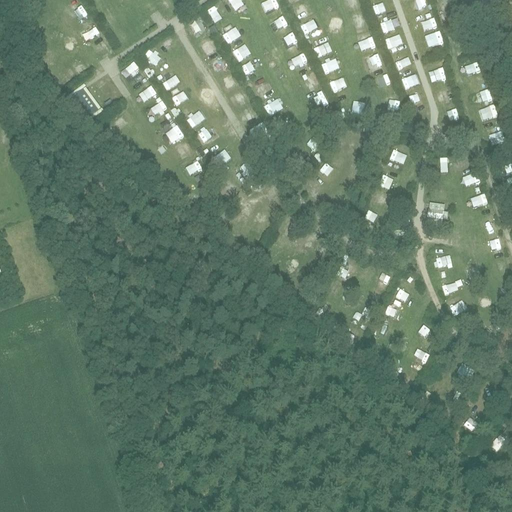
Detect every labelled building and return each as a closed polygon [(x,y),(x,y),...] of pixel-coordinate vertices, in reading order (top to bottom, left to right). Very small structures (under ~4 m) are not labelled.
[(169,0),(166,0),(162,4),(168,11),(175,5),(169,0)] [(296,0),(286,4),(290,12),(300,8),(296,0)] [(504,0),(472,0),(450,9),(457,27),(508,8),(504,0)] [(369,5),(372,13),(383,9),(379,1),(369,5)] [(204,9),(207,18),(216,15),(212,5),(204,9)] [(429,9),(419,11),(421,22),(431,19),(429,9)] [(356,24),(365,20),(362,13),(353,17),(356,24)] [(140,31),(148,26),(143,17),(134,22),(140,31)] [(81,23),(85,29),(94,24),(90,18),(81,23)] [(196,31),(202,22),(196,18),(190,27),(196,31)] [(376,23),(379,33),(390,30),(387,19),(376,23)] [(312,21),(299,27),(302,33),(315,27),(312,21)] [(228,27),(218,32),(223,41),(232,36),(228,27)] [(427,41),(437,40),(436,29),(426,30),(427,41)] [(160,35),(165,50),(175,46),(170,32),(160,35)] [(207,34),(198,40),(203,48),(212,42),(207,34)] [(357,45),(373,41),(371,34),(356,37),(357,45)] [(310,46),(316,52),(324,44),(318,38),(310,46)] [(235,41),(226,47),(233,57),(242,51),(235,41)] [(102,53),(109,49),(106,43),(99,48),(102,53)] [(392,64),(406,58),(401,48),(388,54),(392,64)] [(295,62),(304,57),(300,50),(291,54),(295,62)] [(153,60),(153,51),(142,51),(142,60),(153,60)] [(378,54),(363,59),(367,69),(382,64),(378,54)] [(210,60),(215,70),(225,65),(220,55),(210,60)] [(326,58),(316,63),(321,73),(331,68),(326,58)] [(126,67),(130,74),(138,69),(134,62),(126,67)] [(165,70),(155,75),(160,84),(170,79),(165,70)] [(227,85),(236,80),(231,71),(222,76),(227,85)] [(386,72),(375,75),(377,84),(388,81),(386,72)] [(1,83),(9,93),(18,86),(9,76),(1,83)] [(440,86),(442,96),(448,94),(446,85),(440,86)] [(181,86),(168,95),(174,103),(187,94),(181,86)] [(234,100),(243,95),(239,87),(230,92),(234,100)] [(83,91),(69,101),(84,121),(98,112),(83,91)] [(266,95),(259,99),(263,106),(270,102),(266,95)] [(155,114),(165,109),(161,101),(151,106),(155,114)] [(240,111),(245,120),(256,114),(251,105),(240,111)] [(444,108),(446,118),(456,116),(455,106),(444,108)] [(186,123),(193,117),(186,108),(179,114),(186,123)] [(261,123),(254,127),(258,135),(265,131),(261,123)] [(177,145),(186,140),(182,132),(173,137),(177,145)] [(444,206),(430,204),(427,225),(441,227),(442,220),(447,220),(448,213),(443,212),(444,206)] [(489,310),(494,318),(501,313),(496,306),(489,310)]
